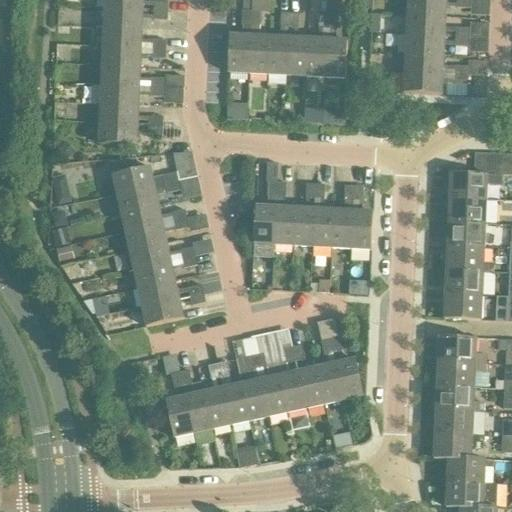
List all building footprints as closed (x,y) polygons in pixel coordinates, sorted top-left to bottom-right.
[(105,0),(105,10),(143,12),(143,0),(105,0)] [(243,0),(242,13),(252,13),(253,1),(243,0)] [(328,31),(336,31),(337,31),(338,17),(341,17),(341,0),(329,0),(328,16),(328,31)] [(445,18),(446,0),(408,0),(407,17),(445,18)] [(457,0),(457,9),(471,10),(471,1),(457,0)] [(154,3),(154,12),(168,13),(168,3),(154,3)] [(104,29),(142,31),(143,12),(105,10),(104,29)] [(168,13),(154,12),(154,21),(167,22),(168,13)] [(242,13),(242,27),(251,27),(252,13),(242,13)] [(252,13),(251,27),(260,28),(261,13),(252,13)] [(289,39),(290,29),(288,29),(289,15),(281,14),(279,39),(269,39),(267,77),(286,77),(288,39),(289,39)] [(289,15),(288,29),(290,29),(298,29),(299,15),(289,15)] [(318,30),(328,31),(328,16),(319,16),(318,30)] [(406,36),(444,38),(445,18),(407,17),(406,36)] [(104,29),(103,48),(141,50),(142,31),(104,29)] [(456,29),(455,38),(469,39),(470,30),(456,29)] [(444,57),(444,38),(406,36),(405,55),(444,57)] [(249,76),(251,38),(230,37),(228,75),(249,76)] [(267,77),(269,39),(251,38),(249,76),(267,77)] [(469,39),(455,38),(455,48),(469,48),(469,39)] [(306,40),(294,40),(289,39),(288,39),(286,77),(305,78),(306,40)] [(305,78),(325,79),(327,41),(306,40),(305,78)] [(152,41),(152,51),(166,51),(166,42),(152,41)] [(347,42),(327,41),(325,79),(345,80),(347,42)] [(103,48),(102,67),(140,69),(141,50),(103,48)] [(152,51),(152,59),(151,60),(166,60),(166,51),(152,51)] [(443,76),(444,57),(405,55),(405,74),(443,76)] [(139,88),(140,69),(102,67),(101,87),(139,88)] [(454,67),(453,77),(467,77),(468,68),(454,67)] [(404,95),(442,96),(443,76),(405,74),(404,95)] [(151,79),(151,80),(150,89),(164,89),(183,90),(184,78),(165,77),(164,80),(151,79)] [(467,87),(467,77),(453,77),(453,86),(467,87)] [(101,87),(101,106),(139,107),(139,88),(101,87)] [(164,99),(164,89),(150,89),(150,98),(164,99)] [(138,128),(139,107),(101,106),(100,126),(138,128)] [(166,135),(184,135),(184,114),(166,114),(166,135)] [(149,118),(149,119),(149,128),(163,128),(163,119),(149,118)] [(137,147),(138,128),(100,126),(99,145),(137,147)] [(162,137),(163,128),(149,128),(148,137),(162,137)] [(63,164),(72,155),(62,145),(53,155),(63,164)] [(487,176),(488,155),(475,155),(474,176),(487,176)] [(500,156),(488,155),(487,176),(499,177),(500,156)] [(501,187),(501,177),(511,177),(511,166),(511,156),(500,156),(499,177),(487,176),(474,176),(450,175),(449,200),(487,202),(488,186),(501,187)] [(195,160),(179,161),(180,183),(196,182),(195,160)] [(268,183),(277,184),(278,164),(269,164),(267,164),(266,183),(268,183)] [(138,171),(123,175),(113,177),(117,197),(154,189),(152,179),(150,169),(138,171)] [(176,174),(152,179),(154,189),(165,187),(179,184),(176,174)] [(268,183),(267,198),(277,198),(277,184),(268,183)] [(165,187),(167,195),(180,192),(179,184),(165,187)] [(277,184),(277,198),(286,199),(286,184),(277,184)] [(306,186),(305,200),(315,200),(316,186),(306,186)] [(315,200),(320,201),(324,201),(325,187),(316,186),(315,200)] [(344,202),(354,203),(354,188),(345,187),(344,202)] [(354,203),(362,203),(363,189),(354,188),(354,203)] [(117,197),(121,216),(159,207),(154,189),(117,197)] [(448,224),(486,226),(487,202),(449,200),(448,224)] [(163,227),(159,207),(121,216),(125,235),(163,227)] [(254,246),(274,247),(276,209),(256,208),(254,246)] [(295,210),(276,209),(274,247),(293,248),(295,210)] [(293,248),(312,249),(314,211),(295,210),(293,248)] [(171,214),(173,224),(187,221),(185,211),(171,214)] [(333,212),(314,211),(312,249),(331,250),(333,212)] [(331,250),(351,251),(353,213),(333,212),(331,250)] [(373,214),(353,213),(351,251),(371,252),(373,214)] [(173,224),(175,232),(189,229),(187,221),(173,224)] [(447,248),(485,249),(486,226),(448,224),(447,248)] [(125,235),(129,252),(167,244),(163,227),(125,235)] [(129,252),(134,272),(171,264),(167,244),(129,252)] [(59,263),(74,260),(71,247),(56,251),(59,263)] [(446,272),(484,274),(485,249),(447,248),(446,272)] [(193,249),(179,252),(182,262),(195,259),(193,249)] [(197,267),(195,259),(182,262),(183,270),(197,267)] [(134,272),(137,289),(175,281),(171,264),(134,272)] [(446,272),(445,296),(483,297),(484,274),(446,272)] [(179,301),(175,281),(137,289),(142,310),(179,301)] [(329,294),(330,282),(320,282),(319,294),(329,294)] [(201,286),(187,290),(190,299),(204,296),(201,286)] [(205,305),(204,296),(190,299),(192,308),(205,305)] [(482,323),(483,297),(445,296),(444,321),(482,323)] [(105,298),(83,303),(93,316),(95,316),(96,319),(109,316),(105,298)] [(184,321),(179,301),(142,310),(146,329),(184,321)] [(325,323),(333,355),(342,353),(335,321),(325,323)] [(324,357),(333,355),(325,323),(317,324),(324,357)] [(439,339),(438,364),(486,366),(487,357),(476,357),(476,340),(439,339)] [(259,371),(267,369),(261,341),(256,342),(256,340),(252,341),(256,357),(259,371)] [(292,349),(295,363),(304,361),(301,347),(292,349)] [(286,365),(295,363),(292,349),(283,351),(286,365)] [(256,357),(246,359),(249,373),(259,371),(256,357)] [(343,402),(363,398),(355,361),(335,365),(343,402)] [(240,386),(232,388),(226,364),(217,366),(220,379),(222,390),(230,427),(248,423),(240,386)] [(437,387),(474,389),(488,390),(489,375),(486,375),(486,366),(438,364),(437,387)] [(325,406),(343,402),(335,365),(317,369),(325,406)] [(211,381),(220,379),(217,366),(208,368),(211,381)] [(317,369),(297,373),(306,411),(325,406),(317,369)] [(189,372),(179,374),(182,388),(192,386),(189,372)] [(287,415),(306,411),(297,373),(279,378),(287,415)] [(174,390),(182,388),(179,374),(171,376),(174,390)] [(279,378),(261,381),(269,419),(287,415),(279,378)] [(248,423),(269,419),(261,381),(240,386),(248,423)] [(511,385),(504,385),(503,410),(511,410),(511,385)] [(473,413),(474,403),(474,389),(437,387),(436,412),(473,413)] [(212,431),(230,427),(222,390),(204,394),(212,431)] [(204,394),(184,398),(193,435),(212,431),(204,394)] [(174,440),(193,435),(184,398),(165,402),(174,440)] [(484,404),(474,403),(473,413),(483,414),(484,404)] [(436,412),(435,436),(472,437),(473,413),(436,412)] [(511,433),(502,433),(501,444),(511,444),(511,433)] [(433,461),(448,461),(448,460),(471,461),(471,460),(472,437),(435,436),(433,461)] [(448,460),(448,461),(447,484),(485,486),(486,461),(471,460),(471,461),(448,460)] [(484,510),(484,509),(498,509),(499,486),(485,486),(447,484),(446,509),(460,510),(460,509),(484,510)]
